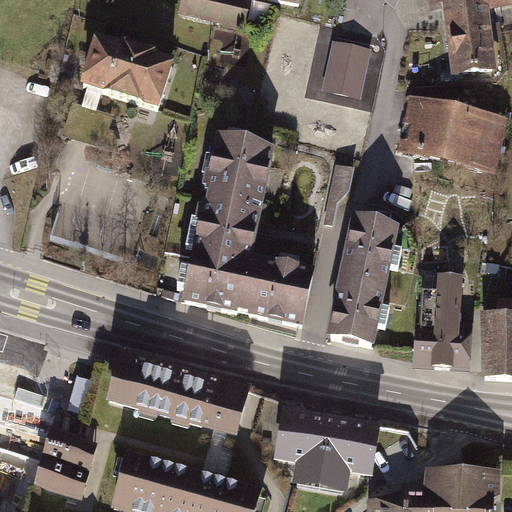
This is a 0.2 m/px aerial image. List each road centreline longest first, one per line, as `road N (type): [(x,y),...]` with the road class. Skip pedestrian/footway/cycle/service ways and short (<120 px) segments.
road 1 (residential): [(312,375),(341,232),(368,178),(395,49),(390,21),(372,0)]
road 2 (primary): [(312,375),(0,286)]
road 3 (primary): [(511,413),(312,375)]
